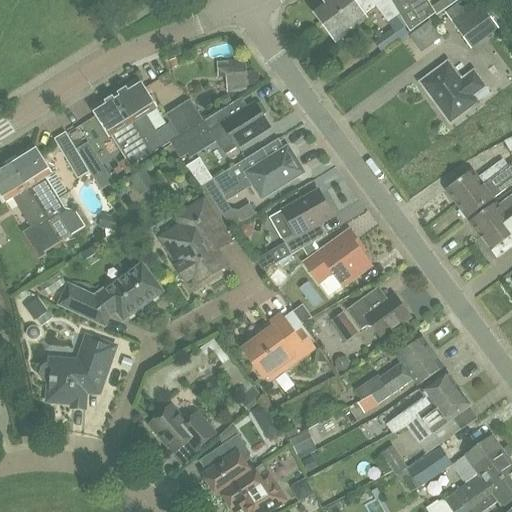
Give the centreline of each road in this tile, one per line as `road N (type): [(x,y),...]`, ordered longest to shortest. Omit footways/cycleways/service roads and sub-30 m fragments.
road 1 (residential): [(511,377),(241,13)]
road 2 (residential): [(0,130),(130,53),(241,13)]
road 3 (residential): [(102,469),(148,348),(242,292)]
